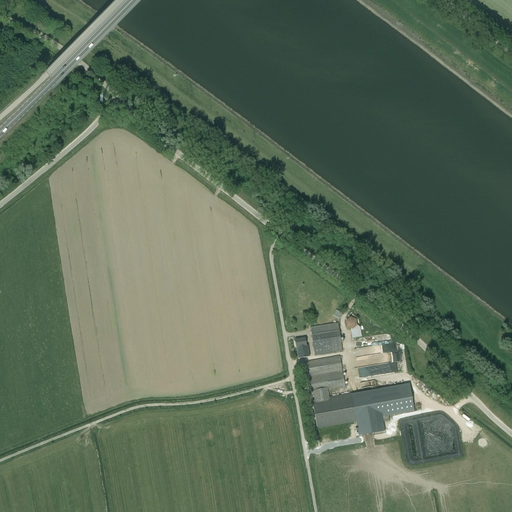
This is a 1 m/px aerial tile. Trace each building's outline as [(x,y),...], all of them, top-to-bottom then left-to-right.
[(339,318),(341,312),(335,310),(332,316),(339,318)] [(357,326),(356,319),(350,317),(345,321),(346,328),(351,329),(351,330),(352,338),(361,337),(360,328),(357,326)] [(315,356),(342,351),(338,323),(311,327),(315,356)] [(306,346),(305,338),(295,340),(296,348),(297,348),(298,358),(309,357),(308,346),(306,346)] [(397,353),(369,356),(370,366),(355,368),(356,377),(400,371),(397,353)] [(312,403),(317,429),(356,422),(351,393),(329,397),(328,390),(345,387),(340,356),(305,362),(311,393),(313,393),(315,402),(312,403)] [(409,383),(351,393),(360,444),(388,438),(385,423),(391,422),(390,415),(413,412),(409,383)]
